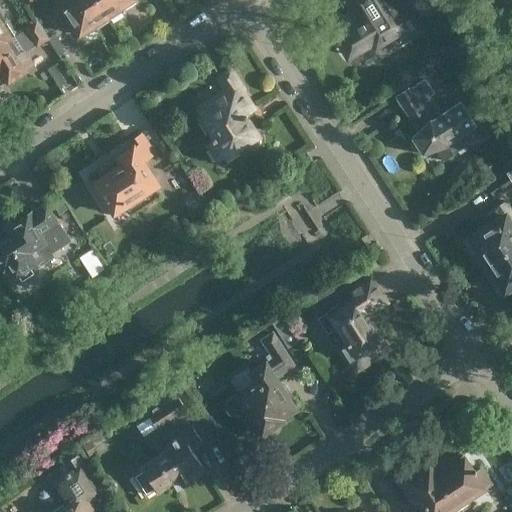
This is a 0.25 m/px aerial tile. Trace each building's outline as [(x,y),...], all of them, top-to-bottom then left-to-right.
[(43,0),(46,4),(43,6),(52,19),(57,16),(65,28),(70,25),(77,35),(88,27),(93,30),(107,21),(93,0),(43,0)] [(93,0),(107,21),(119,13),(120,6),(130,0),(93,0)] [(343,0),(359,26),(344,35),(353,51),(369,41),(372,46),(382,39),(388,50),(405,39),(393,20),(403,14),(394,0),(343,0)] [(511,0),(502,0),(505,4),(509,2),(511,6),(511,8),(511,9),(511,0)] [(11,36),(0,43),(0,83),(9,77),(12,81),(24,74),(21,69),(32,63),(23,49),(34,42),(36,45),(48,38),(37,19),(11,36)] [(0,43),(9,37),(11,36),(0,19),(0,43)] [(484,44),(479,47),(468,51),(477,73),(493,66),(485,46),(484,44)] [(215,139),(212,140),(207,144),(218,161),(244,144),(247,147),(251,148),(255,147),(257,144),(258,140),(256,136),(245,119),(247,118),(245,115),(254,109),(241,90),(243,89),(230,69),(216,78),(225,92),(196,111),(215,139)] [(409,87),(396,97),(417,131),(411,137),(422,154),(436,148),(443,160),(476,141),(470,129),(476,125),(461,102),(438,116),(426,98),(434,93),(424,79),(411,89),(409,87)] [(130,214),(158,196),(153,188),(157,185),(142,162),(154,154),(140,134),(128,142),(132,148),(100,168),(104,175),(92,183),(112,215),(125,206),(130,214)] [(511,169),(506,173),(487,185),(494,198),(511,186),(511,169)] [(481,269),(511,249),(511,207),(508,201),(489,214),(494,223),(469,239),(477,252),(472,255),(481,269)] [(44,265),(53,259),(53,253),(51,249),(69,238),(46,203),(0,233),(3,239),(0,240),(0,265),(2,269),(7,266),(15,277),(17,275),(21,281),(34,273),(31,268),(39,263),(44,265)] [(511,249),(481,269),(490,283),(495,280),(504,292),(511,287),(511,249)] [(367,313),(385,301),(371,280),(349,293),(354,301),(344,307),(342,303),(339,305),(338,303),(327,310),(329,313),(317,321),(327,336),(337,330),(346,345),(337,350),(349,369),(372,355),(374,358),(388,349),(367,316),(369,315),(367,313)] [(321,305),(333,297),(337,295),(331,286),(316,295),(321,305)] [(277,332),(288,326),(283,319),(272,325),(277,332)] [(228,397),(227,399),(224,402),(224,406),(225,411),(227,414),(231,416),(236,417),(240,416),(255,439),(283,420),(281,416),(294,408),(274,377),(293,365),(274,332),(261,340),(270,354),(265,357),(268,361),(249,372),(254,380),(228,397)] [(202,442),(188,421),(191,419),(176,396),(149,414),(159,429),(163,427),(174,443),(131,470),(147,496),(171,481),(173,485),(179,481),(182,486),(204,471),(190,449),(202,442)] [(80,461),(77,458),(80,455),(76,448),(62,457),(66,464),(69,469),(59,475),(66,486),(74,499),(54,511),(94,511),(99,509),(91,497),(99,492),(107,486),(88,456),(86,457),(80,461)] [(444,456),(428,467),(455,507),(490,484),(479,468),(476,470),(474,468),(471,469),(461,453),(447,461),(444,456)] [(447,511),(455,507),(428,467),(427,465),(399,483),(412,502),(404,508),(406,511),(447,511)]
